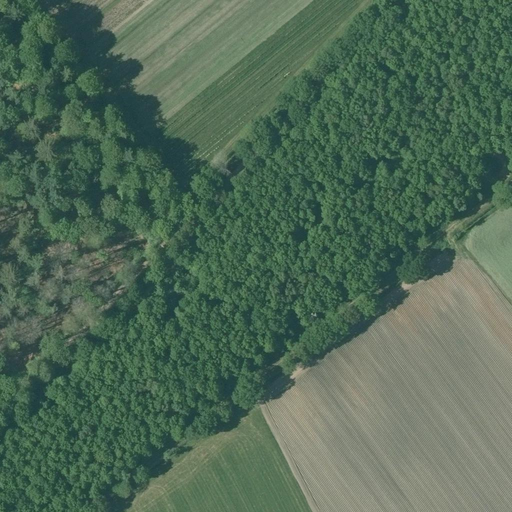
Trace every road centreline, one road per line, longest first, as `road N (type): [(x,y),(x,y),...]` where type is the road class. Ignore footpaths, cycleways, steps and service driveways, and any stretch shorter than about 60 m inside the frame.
road 1 (track): [(0,416),(399,0)]
road 2 (track): [(0,14),(168,239)]
